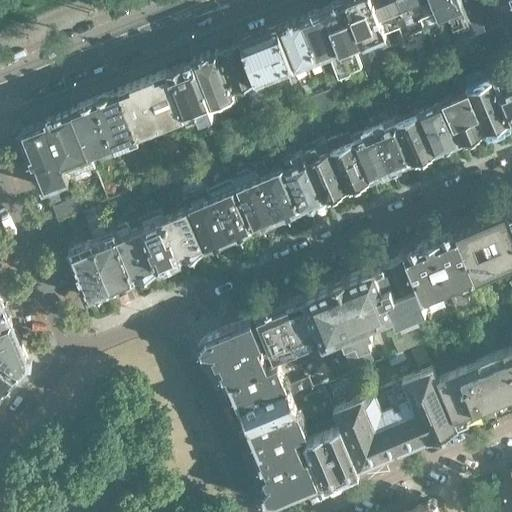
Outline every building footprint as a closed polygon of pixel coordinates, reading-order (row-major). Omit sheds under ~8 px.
[(361,35),(347,0),(334,0),(331,1),(331,2),(324,5),(344,55),(354,51),(350,39),(361,35)] [(384,26),(373,0),(347,0),(361,35),(384,26)] [(436,5),(433,0),(373,0),(384,26),(399,20),(404,33),(426,24),(421,11),(436,5)] [(468,17),(464,8),(461,0),(433,0),(436,5),(444,26),(447,25),(448,29),(446,30),(453,49),(477,39),(474,33),(467,17),(468,17)] [(511,11),(511,0),(485,0),(468,7),(468,6),(464,8),(468,17),(472,28),(485,23),(511,11)] [(344,55),(324,5),(316,8),(316,7),(308,10),(309,11),(301,14),(317,54),(329,49),(333,59),(344,55)] [(314,78),(306,58),(317,54),(301,14),(301,13),(279,22),(303,83),(315,112),(337,103),(331,88),(313,95),(307,80),(314,78)] [(303,83),(279,22),(241,37),(257,78),(286,66),(294,86),(303,83)] [(492,42),(485,23),(472,28),(474,33),(477,39),(480,47),(492,42)] [(257,78),(241,37),(217,47),(233,87),(247,82),(255,103),(265,98),(257,78)] [(235,94),(233,87),(217,47),(192,57),(211,103),(235,94)] [(211,103),(192,57),(183,60),(167,66),(167,67),(166,67),(182,108),(195,103),(198,110),(211,105),(211,103)] [(184,112),(182,108),(166,67),(159,70),(158,70),(126,83),(127,83),(119,86),(137,131),(140,130),(142,132),(143,133),(145,133),(146,134),(148,134),(150,134),(151,134),(154,133),(155,132),(157,131),(158,130),(159,129),(160,127),(160,126),(161,124),(161,123),(161,121),(184,112)] [(509,119),(497,91),(491,75),(467,85),(486,129),(509,119)] [(486,129),(467,85),(464,78),(456,76),(452,83),(454,90),(441,95),(460,140),(486,129)] [(370,89),(366,78),(355,82),(359,93),(370,89)] [(511,117),(511,84),(497,91),(509,119),(511,117)] [(137,131),(119,86),(111,90),(111,89),(95,96),(113,141),(137,131)] [(460,140),(441,95),(431,100),(432,101),(417,108),(418,111),(435,150),(460,140)] [(113,141),(95,96),(79,102),(71,105),(88,150),(89,150),(113,141)] [(88,150),(71,105),(54,112),(44,116),(62,160),(88,150)] [(435,150),(418,111),(396,121),(412,159),(435,150)] [(68,176),(62,160),(44,116),(35,119),(35,120),(19,126),(28,148),(35,164),(44,186),(68,176)] [(412,159),(396,121),(384,126),(382,121),(372,125),(391,169),(412,160),(412,159)] [(391,169),(372,125),(363,129),(365,133),(353,138),(369,177),(369,178),(391,169)] [(369,177),(353,138),(352,138),(330,147),(347,187),(369,177)] [(347,187),(330,147),(319,152),(315,142),(303,147),(324,197),(347,187)] [(324,197),(303,147),(291,153),(295,162),(284,166),(301,206),(324,197)] [(301,206),(284,166),(283,164),(258,174),(276,217),(301,206)] [(276,217),(258,174),(247,179),(244,171),(231,176),(234,184),(253,227),(276,217)] [(119,193),(115,183),(104,188),(108,197),(119,193)] [(253,227),(234,184),(211,194),(229,237),(237,234),(237,233),(253,227)] [(229,237),(211,194),(203,197),(200,190),(183,197),(187,204),(205,247),(221,240),(221,241),(229,237)] [(81,208),(75,194),(52,203),(58,218),(81,208)] [(205,247),(187,204),(163,215),(181,257),(205,247)] [(511,260),(511,226),(505,207),(456,228),(476,276),(511,260)] [(181,257),(163,215),(139,225),(157,267),(181,257)] [(157,267),(139,225),(117,234),(135,277),(157,267)] [(135,277),(117,234),(115,228),(92,237),(112,286),(135,277)] [(486,299),(476,276),(456,228),(404,250),(403,251),(416,281),(425,303),(441,297),(446,307),(457,303),(460,310),(486,299)] [(112,286),(92,237),(69,247),(89,296),(112,286)] [(416,281),(403,251),(402,251),(382,259),(384,265),(376,268),(378,272),(386,268),(395,290),(416,281)] [(425,303),(416,281),(395,290),(386,268),(378,272),(376,268),(384,265),(382,259),(380,260),(380,261),(375,263),(374,262),(345,274),(345,273),(331,279),(332,280),(302,292),(320,335),(322,340),(341,332),(344,341),(355,336),(358,344),(371,338),(368,331),(372,329),(368,321),(392,311),(395,317),(425,304),(425,303)] [(320,335),(302,292),(279,302),(297,345),(320,335)] [(0,320),(11,316),(3,296),(0,297),(0,320)] [(297,345),(279,302),(205,333),(198,341),(203,352),(213,353),(216,360),(217,360),(258,343),(268,339),(274,354),(297,345)] [(27,356),(22,342),(11,316),(0,320),(0,360),(17,374),(18,372),(18,373),(26,363),(30,364),(31,356),(27,356)] [(422,342),(438,336),(436,329),(419,336),(422,342)] [(267,365),(258,343),(217,360),(227,383),(231,381),(231,380),(267,365)] [(511,343),(477,359),(494,399),(498,407),(511,400),(511,343)] [(477,359),(438,375),(437,375),(458,424),(469,419),(466,411),(494,399),(477,359)] [(0,394),(2,391),(17,374),(0,360),(0,394)] [(288,384),(278,360),(267,365),(231,380),(231,381),(241,404),(288,384)] [(458,424),(437,375),(438,375),(433,363),(401,377),(406,388),(379,399),(375,388),(333,405),(340,422),(358,465),(427,436),(428,436),(458,424)] [(296,406),(288,384),(241,404),(250,425),(296,406)] [(307,430),(296,406),(250,425),(259,448),(259,449),(295,434),(295,435),(307,430)] [(358,465),(340,422),(323,429),(341,472),(358,465)] [(341,472),(323,429),(306,437),(324,479),(341,472)] [(304,456),(295,435),(295,434),(259,449),(259,448),(255,450),(265,473),(304,456)] [(304,456),(265,473),(264,473),(267,480),(261,488),(266,499),(275,500),(319,481),(307,455),(304,456)] [(439,511),(433,497),(398,511),(439,511)]
